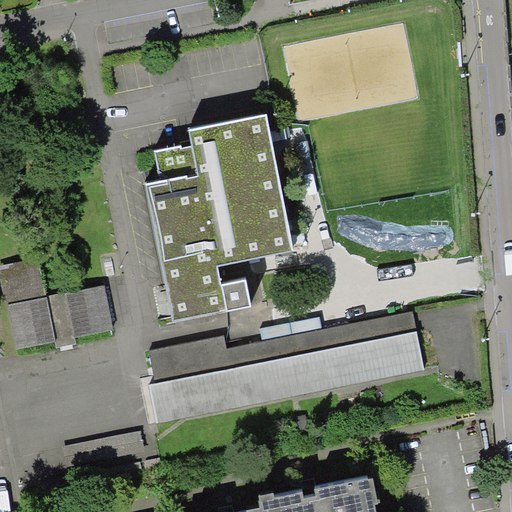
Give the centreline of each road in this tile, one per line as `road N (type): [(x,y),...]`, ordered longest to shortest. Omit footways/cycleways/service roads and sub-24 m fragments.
road 1 (residential): [(486,0),(511,296)]
road 2 (residential): [(142,0),(0,30)]
